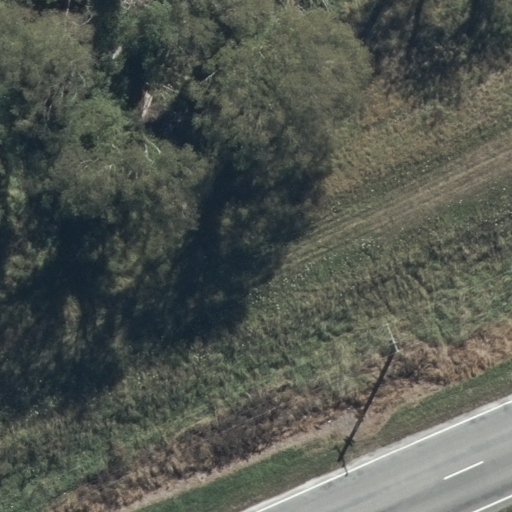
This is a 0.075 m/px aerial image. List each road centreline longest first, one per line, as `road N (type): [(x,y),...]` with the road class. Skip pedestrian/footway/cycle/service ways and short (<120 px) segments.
road 1 (track): [(0,385),(511,155)]
road 2 (unclassified): [(511,448),(364,511)]
